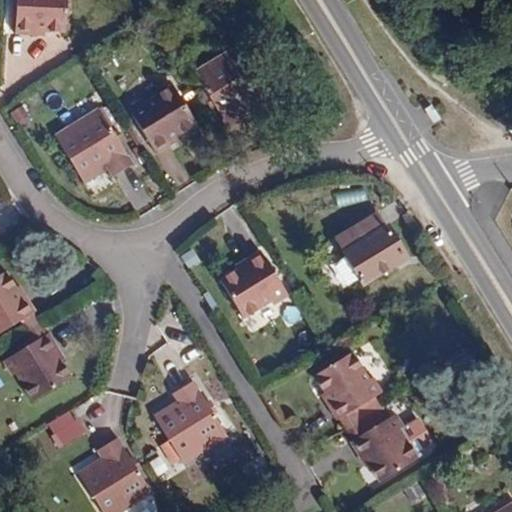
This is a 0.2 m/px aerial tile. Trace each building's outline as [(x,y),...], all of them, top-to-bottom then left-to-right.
[(13,0),(12,38),(26,39),(27,32),(40,34),(62,35),(64,0),(13,0)] [(374,15),(363,22),(369,32),(380,25),(374,15)] [(191,74),(206,98),(213,109),(226,130),(246,119),(240,110),(265,94),(236,48),(191,74)] [(165,145),(176,138),(193,128),(171,91),(140,109),(138,107),(126,114),(154,157),(167,150),(165,145)] [(213,109),(206,98),(202,101),(209,112),(213,109)] [(116,146),(110,136),(96,114),(54,141),(83,186),(105,174),(111,182),(131,168),(116,146)] [(115,133),(110,136),(116,146),(122,143),(115,133)] [(178,143),(176,138),(165,145),(167,150),(178,143)] [(378,212),(335,238),(364,284),(407,258),(378,212)] [(271,301),(282,293),(257,253),(245,260),(248,265),(236,272),(219,283),(243,320),(271,301)] [(248,265),(245,260),(233,268),(236,272),(248,265)] [(21,305),(14,292),(2,276),(0,277),(0,337),(18,327),(33,318),(35,316),(26,303),(21,305)] [(18,290),(14,292),(21,305),(26,303),(18,290)] [(286,299),(282,293),(271,301),(274,307),(286,299)] [(162,370),(196,354),(177,312),(158,321),(169,345),(154,352),(162,370)] [(40,329),(33,318),(18,327),(25,337),(40,329)] [(46,339),(40,329),(25,337),(32,348),(46,339)] [(48,338),(46,339),(32,348),(7,364),(14,376),(33,405),(70,381),(60,365),(52,353),(56,350),(48,338)] [(64,362),(56,350),(52,353),(60,365),(64,362)] [(336,424),(338,423),(375,401),(380,398),(370,383),(353,355),(315,379),(325,396),(334,408),(328,411),(336,424)] [(14,376),(7,364),(2,366),(10,379),(14,376)] [(370,383),(380,398),(384,395),(374,380),(370,383)] [(214,418),(206,406),(192,384),(172,396),(177,404),(153,419),(183,465),(227,438),(214,418)] [(321,399),(328,411),(334,408),(325,396),(321,399)] [(338,423),(344,434),(382,411),(375,401),(338,423)] [(212,403),(206,406),(214,418),(220,414),(212,403)] [(76,411),(48,422),(58,448),(86,437),(76,411)] [(344,434),(351,444),(388,421),(382,411),(344,434)] [(392,419),(400,431),(404,428),(397,416),(392,419)] [(363,454),(370,466),(381,483),(418,460),(400,431),(392,419),(388,421),(351,444),(358,456),(363,454)] [(127,511),(153,497),(138,474),(130,463),(118,442),(100,453),(103,460),(79,476),(101,511),(127,511)] [(171,449),(152,450),(153,476),(172,476),(171,449)] [(366,468),(370,466),(363,454),(358,456),(366,468)] [(130,463),(138,474),(143,471),(136,460),(130,463)]
